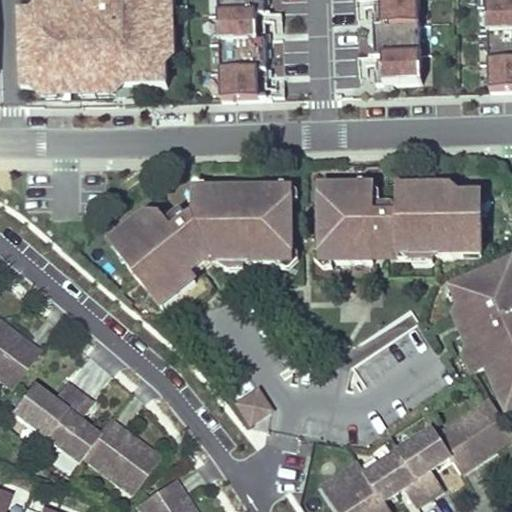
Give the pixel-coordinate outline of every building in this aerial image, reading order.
[(169,88),(166,0),(87,0),(88,12),(20,15),(22,93),(117,90),(117,78),(130,77),(131,90),(169,88)] [(218,0),(222,105),(268,103),(268,101),(285,100),(285,92),(268,93),(265,26),(284,26),(283,15),(266,16),(265,0),(218,0)] [(422,86),(419,0),(373,0),(374,2),(357,3),(357,12),(375,12),(376,61),(359,62),(359,70),(376,69),(377,88),(422,86)] [(511,0),(488,0),(491,94),(511,93),(511,0)] [(130,77),(117,78),(117,90),(131,90),(130,77)] [(324,258),(332,266),(376,266),(375,261),(416,260),(416,258),(434,258),(434,260),(466,260),(484,249),(484,200),(454,200),(446,192),(407,193),(402,198),(402,221),(398,221),(381,221),(375,221),(375,201),(365,191),(329,191),(324,196),(324,258)] [(147,219),(113,245),(164,310),(198,284),(192,277),(211,263),(213,266),(230,266),(230,264),(243,265),(243,266),(286,266),(294,258),(294,200),(286,193),(206,193),(198,201),(198,224),(191,223),(178,234),(175,236),(161,218),(147,219)] [(511,265),(461,288),(457,298),(466,318),(457,322),(480,374),(488,371),(505,410),(511,412),(511,265)] [(11,332),(0,323),(0,334),(6,339),(11,332)] [(0,379),(13,390),(40,354),(11,332),(6,339),(0,334),(0,379)] [(53,403),(33,388),(13,415),(46,440),(79,465),(83,459),(133,496),(155,467),(134,451),(139,444),(110,423),(98,438),(80,423),(93,405),(67,385),(53,403)] [(259,392),(239,406),(252,426),(273,413),(259,392)] [(491,404),(475,415),(477,418),(493,408),(491,404)] [(359,467),(323,490),(337,511),(389,511),(385,505),(405,492),(417,511),(445,493),(432,474),(453,460),(464,476),(494,456),(489,449),(510,436),(493,408),(477,418),(475,415),(439,438),(435,432),(400,455),(366,477),(359,467)] [(511,438),(510,436),(489,449),(494,456),(511,444),(511,438)] [(160,460),(139,444),(134,451),(155,467),(160,460)] [(194,511),(176,484),(137,510),(138,511),(194,511)] [(0,511),(5,511),(9,503),(0,499),(0,511)]
